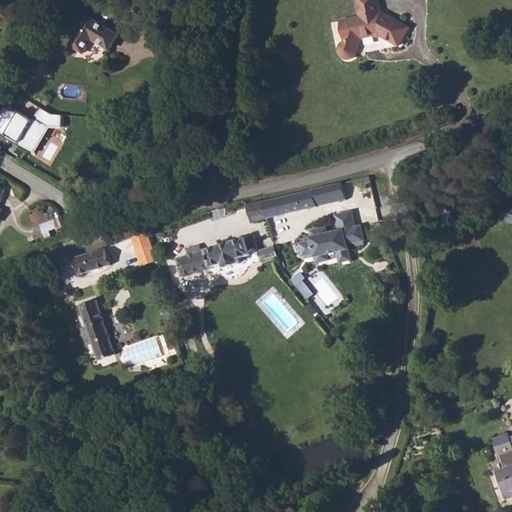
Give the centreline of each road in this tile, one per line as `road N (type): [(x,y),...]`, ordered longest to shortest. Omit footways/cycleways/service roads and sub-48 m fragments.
road 1 (residential): [(207,203),(511,115)]
road 2 (residential): [(207,203),(238,0)]
road 3 (unknown): [(495,121),(425,44),(418,15),(404,0)]
road 4 (residential): [(91,242),(67,206),(0,163)]
road 5 (residential): [(91,242),(207,203)]
